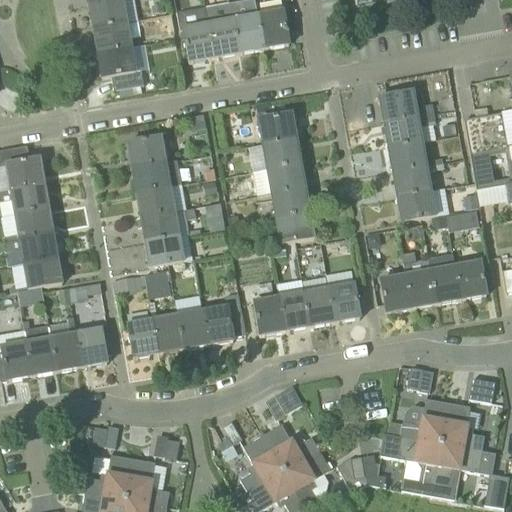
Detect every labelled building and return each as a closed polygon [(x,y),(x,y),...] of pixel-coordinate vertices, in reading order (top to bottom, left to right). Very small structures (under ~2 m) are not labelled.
[(85,0),(87,8),(121,2),(120,0),(85,0)] [(122,0),(126,24),(135,22),(132,0),(122,0)] [(92,33),(125,28),(121,2),(87,8),(92,33)] [(257,20),(254,3),(243,5),(245,22),(233,24),(239,58),(263,54),(257,20)] [(259,7),(261,19),(257,20),(263,54),(288,49),(282,15),(281,15),(279,3),(259,7)] [(162,7),(150,9),(152,17),(163,15),(162,7)] [(205,12),(195,13),(198,30),(182,33),(188,67),(213,63),(207,28),(205,12)] [(233,24),(207,28),(213,63),(239,58),(233,24)] [(96,58),(130,52),(125,28),(92,33),(96,58)] [(130,52),(96,58),(101,83),(111,81),(113,95),(143,89),(140,75),(134,75),(130,52)] [(431,108),(415,111),(412,96),(378,102),(382,128),(433,119),(431,108)] [(511,114),(463,123),(469,158),(511,150),(511,114)] [(291,117),(257,124),(262,149),(296,143),(291,117)] [(382,128),(387,152),(421,146),(436,144),(433,128),(435,128),(433,119),(382,128)] [(192,135),(205,133),(202,120),(189,122),(192,135)] [(164,166),(160,141),(126,147),(131,172),(164,166)] [(300,167),(296,143),(262,149),(248,152),(252,176),(300,167)] [(441,162),(424,165),(421,146),(387,152),(391,177),(425,171),(442,168),(441,162)] [(9,193),(44,187),(39,163),(29,165),(27,150),(0,154),(0,169),(5,169),(9,193)] [(511,187),(511,150),(469,158),(475,194),(511,187)] [(176,164),(164,166),(131,172),(135,197),(169,191),(181,189),(176,164)] [(271,198),(305,192),(300,167),(252,176),(256,200),(271,197),(271,198)] [(396,201),(430,196),(425,171),(391,177),(396,201)] [(215,183),(213,173),(203,175),(205,185),(215,183)] [(216,197),(214,185),(203,187),(205,199),(216,197)] [(14,218),(48,212),(44,187),(9,193),(0,195),(0,212),(2,222),(14,219),(14,218)] [(507,209),(511,208),(511,187),(475,194),(478,210),(506,205),(507,209)] [(173,216),(169,191),(135,197),(139,222),(173,216)] [(309,217),(305,192),(271,198),(276,223),(309,217)] [(396,201),(400,227),(431,222),(434,221),(430,196),(396,201)] [(477,212),(475,198),(462,200),(465,214),(477,212)] [(1,247),(53,237),(48,212),(14,218),(14,219),(18,238),(0,241),(1,247)] [(193,212),(185,213),(183,214),(185,224),(195,222),(193,212)] [(173,216),(139,222),(144,247),(178,241),(173,216)] [(479,216),(465,218),(467,231),(481,229),(479,216)] [(281,248),(314,242),(309,217),(276,223),(281,248)] [(239,228),(237,219),(228,220),(230,229),(239,228)] [(433,233),(446,231),(444,219),(434,221),(431,222),(433,233)] [(418,244),(419,233),(408,233),(408,243),(418,244)] [(255,247),(252,235),(238,238),(241,251),(255,247)] [(2,251),(20,249),(23,269),(57,262),(53,237),(1,247),(2,251)] [(374,252),(380,244),(379,238),(366,239),(368,253),(374,252)] [(144,247),(149,272),(182,266),(178,241),(144,247)] [(284,249),(271,251),(273,261),(286,258),(284,249)] [(452,259),(427,264),(436,309),(460,305),(454,271),(452,259)] [(23,269),(27,294),(62,288),(57,262),(23,269)] [(436,309),(427,264),(403,268),(405,279),(411,314),(436,309)] [(460,305),(485,300),(479,266),(454,271),(460,305)] [(326,278),(326,280),(335,327),(359,323),(350,273),(326,278)] [(511,273),(501,275),(505,298),(511,296),(511,273)] [(146,289),(170,285),(168,275),(144,279),(146,289)] [(111,285),(114,298),(146,292),(146,289),(144,279),(111,285)] [(405,279),(379,284),(385,318),(411,314),(405,279)] [(301,285),(304,298),(310,331),(335,327),(326,280),(301,285)] [(81,290),(67,292),(70,307),(83,304),(81,290)] [(61,308),(70,307),(67,292),(58,294),(61,308)] [(237,298),(225,300),(227,311),(202,316),(208,350),(233,345),(228,319),(241,317),(237,298)] [(285,336),(310,331),(304,298),(279,302),(285,336)] [(253,307),(259,340),(285,336),(279,302),(253,307)] [(177,320),(183,354),(208,350),(202,316),(177,320)] [(152,325),(158,358),(183,354),(177,320),(152,325)] [(48,331),(56,377),(81,372),(75,338),(72,321),(67,322),(68,326),(48,329),(49,331),(48,331)] [(24,336),(30,335),(28,325),(22,326),(23,334),(23,336),(24,336)] [(152,325),(127,329),(133,363),(158,358),(152,325)] [(30,335),(24,336),(32,381),(56,377),(48,331),(30,335)] [(0,385),(0,386),(32,381),(24,336),(23,336),(23,334),(0,337),(0,385)] [(100,334),(75,338),(81,372),(106,368),(100,334)] [(418,395),(420,386),(422,374),(410,372),(406,393),(418,395)] [(491,408),(491,407),(494,387),(472,383),(468,404),(491,408)] [(283,419),(294,413),(302,408),(292,390),(273,401),(283,419)] [(402,426),(402,427),(390,425),(388,439),(399,441),(440,448),(447,407),(425,403),(424,411),(412,409),(405,414),(404,426),(402,426)] [(481,455),(484,440),(469,438),(465,432),(469,411),(447,407),(440,448),(481,455)] [(281,429),(262,440),(283,476),(318,455),(311,442),(298,449),(292,448),(281,429)] [(95,431),(93,440),(92,449),(104,451),(105,442),(107,433),(95,431)] [(431,501),(433,489),(440,448),(399,441),(388,439),(385,454),(391,455),(390,462),(395,463),(417,467),(420,472),(418,485),(403,483),(401,495),(431,501)] [(239,484),(246,496),(247,497),(283,476),(262,440),(242,451),(253,470),(251,477),(239,484)] [(221,456),(232,450),(227,442),(217,448),(221,456)] [(167,443),(164,462),(176,464),(179,446),(167,443)] [(489,478),(491,479),(495,458),(481,455),(440,448),(433,489),(448,492),(450,478),(456,474),(488,479),(489,478)] [(323,479),(330,475),(318,455),(283,476),(303,511),(317,504),(324,500),(327,486),(323,479)] [(87,482),(84,497),(125,504),(132,463),(110,459),(106,481),(101,484),(87,482)] [(154,467),(132,463),(125,504),(166,511),(169,496),(154,494),(150,488),(154,467)] [(365,482),(365,481),(351,483),(349,463),(336,470),(352,498),(366,489),(365,482)] [(285,511),(303,511),(283,476),(247,497),(246,496),(234,503),(239,511),(265,511),(277,506),(283,508),(285,511)] [(498,511),(503,511),(509,482),(491,479),(489,478),(488,479),(483,509),(498,511)] [(383,492),(385,482),(376,480),(365,482),(366,489),(383,492)] [(84,497),(81,511),(123,511),(125,504),(84,497)]
